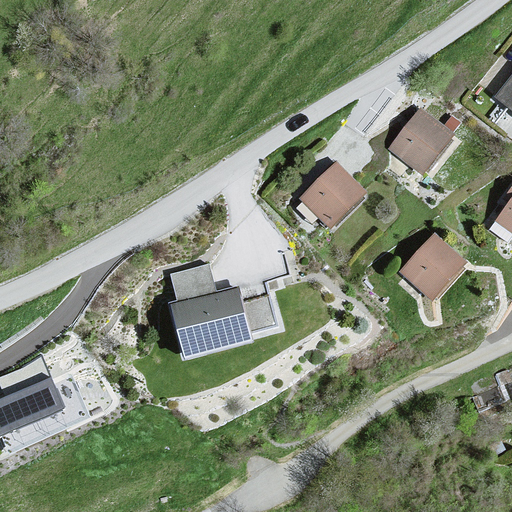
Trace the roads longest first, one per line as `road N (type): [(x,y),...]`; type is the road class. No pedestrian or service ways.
road 1 (tertiary): [(0,300),(129,232),(494,0)]
road 2 (residential): [(220,511),(305,465),(378,410),(511,347)]
